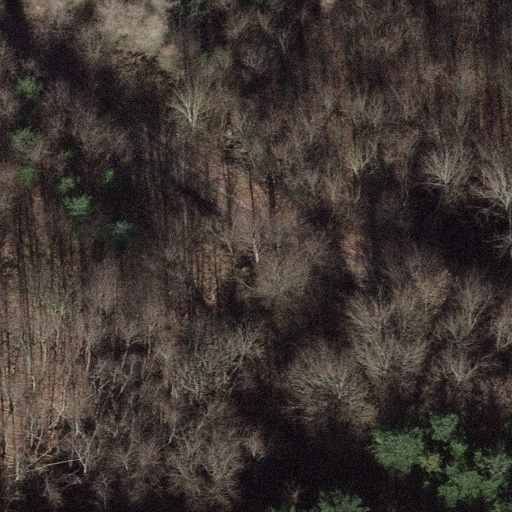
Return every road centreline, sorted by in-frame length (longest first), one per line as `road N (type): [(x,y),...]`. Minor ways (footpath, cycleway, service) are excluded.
road 1 (track): [(0,25),(21,31),(198,172),(423,281),(511,302)]
road 2 (track): [(139,125),(309,433),(365,511)]
